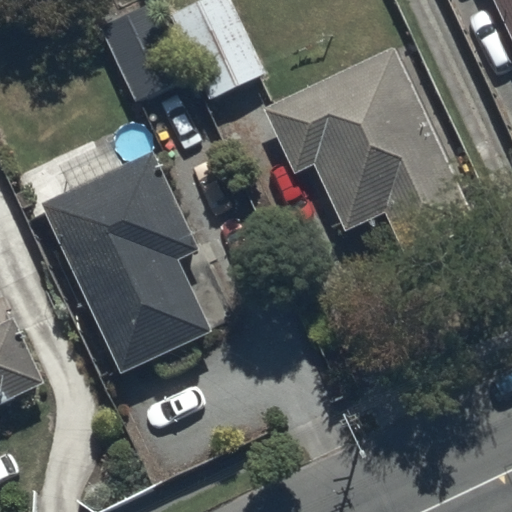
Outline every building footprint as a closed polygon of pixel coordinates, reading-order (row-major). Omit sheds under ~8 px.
[(230,0),(192,0),(166,12),(207,98),(264,72),(230,0)] [(511,0),(491,0),(511,46),(511,0)] [(146,2),(97,25),(132,102),(181,79),(146,2)] [(390,50),(261,110),(291,173),(310,164),(340,230),(384,210),(404,253),(471,223),(390,50)] [(150,150),(36,203),(117,375),(209,332),(175,258),(196,248),(150,150)] [(0,400),(40,383),(10,318),(0,322),(0,400)]
